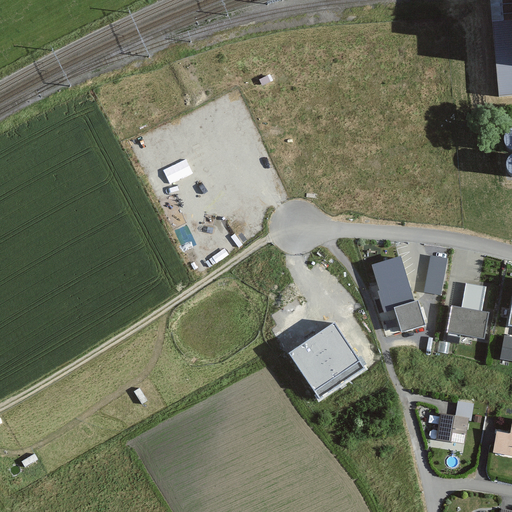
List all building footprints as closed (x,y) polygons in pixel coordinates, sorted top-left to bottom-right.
[(511,0),(492,0),(502,97),(511,95),(511,0)] [(504,175),(511,173),(511,129),(497,131),(504,175)] [(225,166),(208,174),(215,188),(231,180),(225,166)] [(201,203),(202,183),(189,182),(188,203),(201,203)] [(228,224),(239,244),(249,238),(239,219),(228,224)] [(209,267),(226,255),(220,246),(203,258),(209,267)] [(413,300),(400,255),(372,264),(385,307),(396,304),(403,327),(424,321),(417,299),(413,300)] [(447,258),(432,255),(425,290),(440,293),(447,258)] [(278,316),(300,302),(296,297),(275,311),(278,316)] [(488,311),(453,305),(449,328),(483,334),(488,311)] [(380,311),(388,333),(397,330),(390,308),(380,311)] [(333,322),(287,353),(320,400),(365,368),(333,322)] [(511,335),(505,334),(501,356),(511,357),(511,335)] [(469,418),(440,413),(436,439),(464,444),(469,418)] [(511,427),(511,432),(496,430),(492,452),(511,455),(511,427)]
